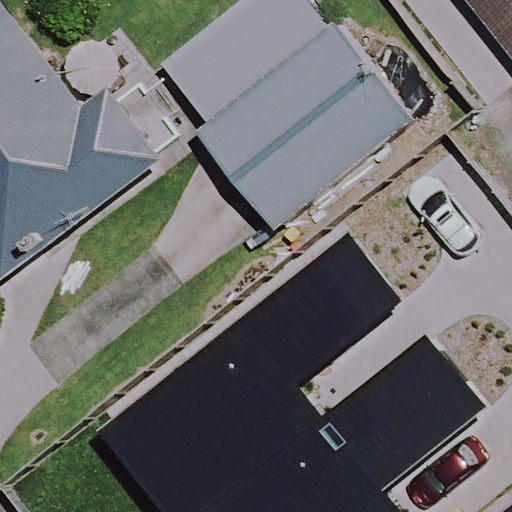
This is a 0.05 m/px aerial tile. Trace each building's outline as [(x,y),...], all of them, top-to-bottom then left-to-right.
[(0,290),(145,176),(6,0),(4,0),(0,3),(0,290)] [(511,0),(476,0),(511,45),(511,0)] [(418,129),(347,37),(215,139),(286,231),(418,129)] [(286,511),(244,456),(171,511),(286,511)] [(511,511),(511,460),(445,511),(511,511)]
